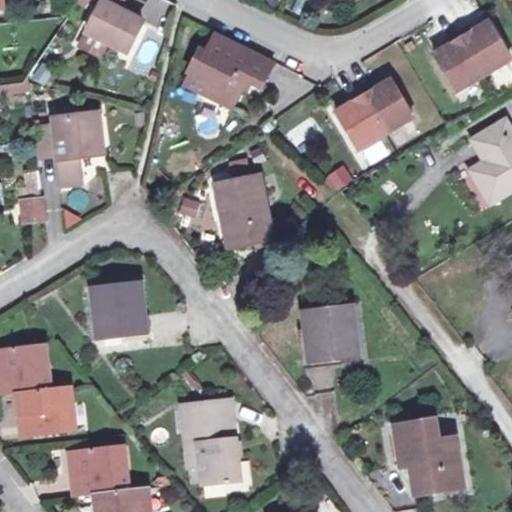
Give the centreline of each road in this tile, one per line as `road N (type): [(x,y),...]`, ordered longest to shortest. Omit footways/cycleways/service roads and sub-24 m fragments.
road 1 (residential): [(366,511),(157,238),(134,226),(110,228),(0,298)]
road 2 (residential): [(511,440),(383,264),(267,138)]
road 3 (residential): [(438,0),(379,36),(324,55),(266,37),(206,0)]
